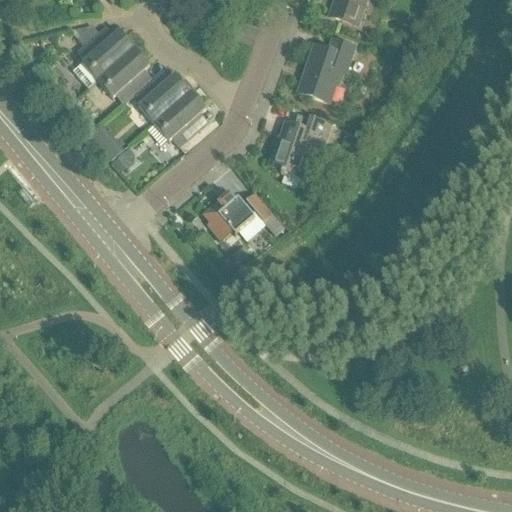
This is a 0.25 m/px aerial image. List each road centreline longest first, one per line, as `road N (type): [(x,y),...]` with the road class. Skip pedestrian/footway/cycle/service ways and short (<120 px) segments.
road 1 (tertiary): [(471,511),(297,444),(183,331),(109,242)]
road 2 (residential): [(243,108),(227,140),(109,242)]
road 3 (tertiary): [(109,242),(0,113)]
road 4 (residential): [(243,108),(178,59),(147,13)]
